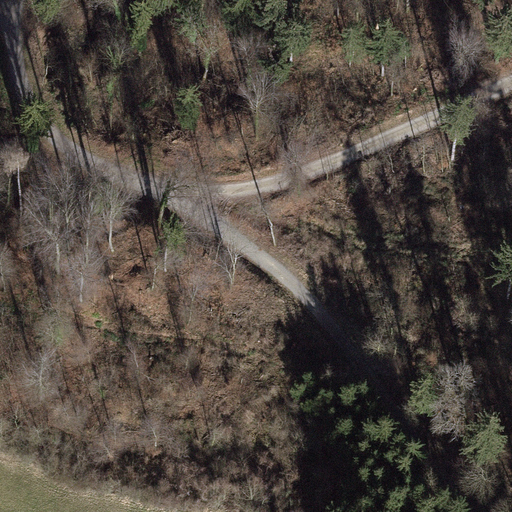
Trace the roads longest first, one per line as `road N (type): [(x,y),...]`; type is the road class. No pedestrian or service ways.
road 1 (track): [(511,86),(304,175),(237,194),(174,199),(78,156),(49,130),(22,83),(4,0)]
road 2 (track): [(461,511),(304,295),(253,249),(174,199)]
